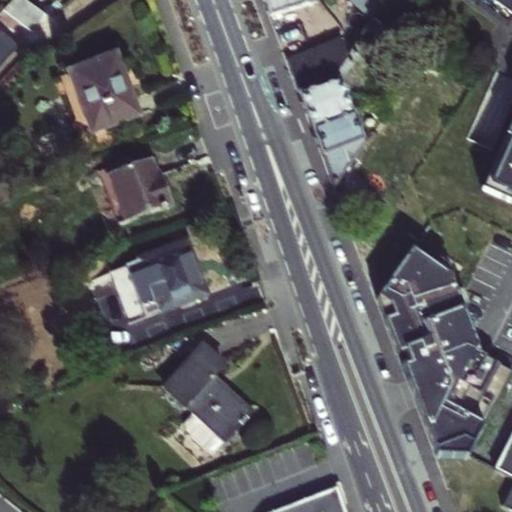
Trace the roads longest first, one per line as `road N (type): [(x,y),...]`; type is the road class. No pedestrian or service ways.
road 1 (secondary): [(418,511),(235,63)]
road 2 (secondary): [(235,63),(294,275),(378,511)]
road 3 (track): [(455,511),(511,401)]
